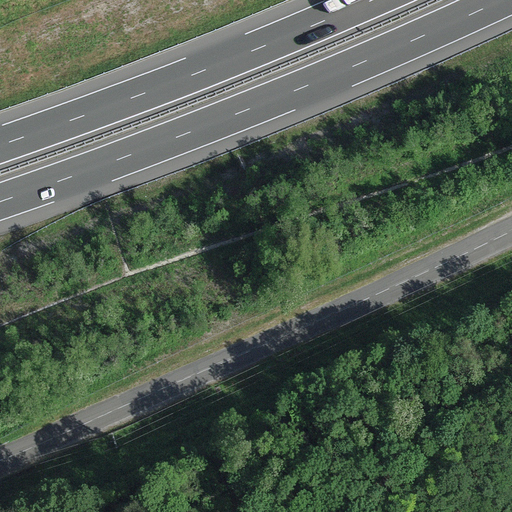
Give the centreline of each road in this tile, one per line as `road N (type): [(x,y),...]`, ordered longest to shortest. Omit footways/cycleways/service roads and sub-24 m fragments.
road 1 (unclassified): [(511,231),(0,461)]
road 2 (motorway): [(0,203),(154,148),(508,0)]
road 3 (motorway): [(369,0),(0,143)]
